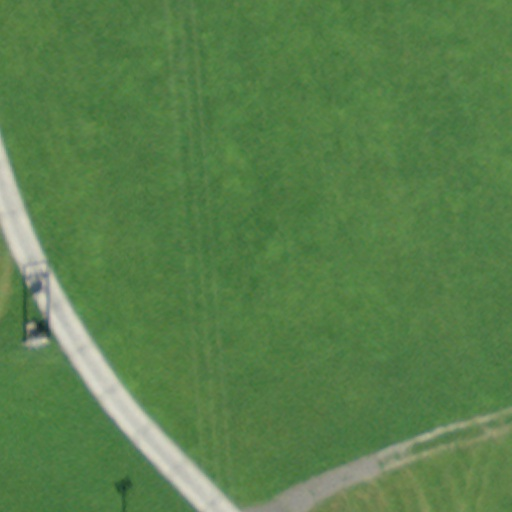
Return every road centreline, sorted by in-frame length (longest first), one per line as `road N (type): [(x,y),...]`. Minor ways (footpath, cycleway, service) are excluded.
road 1 (unclassified): [(220,511),(112,396),(33,268),(0,183)]
road 2 (track): [(282,511),(321,485),(511,420)]
